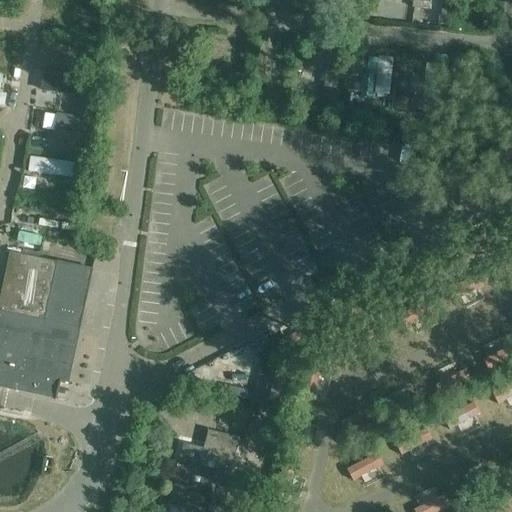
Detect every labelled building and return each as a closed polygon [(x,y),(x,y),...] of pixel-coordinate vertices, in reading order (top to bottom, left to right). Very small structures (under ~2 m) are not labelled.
[(212,26),(208,43),(228,48),(232,31),(212,26)] [(219,51),(217,77),(243,79),(246,40),(233,39),(232,52),(219,51)] [(375,104),(394,105),(398,55),(379,53),(375,104)] [(41,88),(79,92),(81,74),(43,70),(41,88)] [(0,102),(6,104),(11,74),(0,72),(0,102)] [(351,99),(364,99),(364,81),(350,81),(351,99)] [(57,142),(83,143),(84,113),(58,112),(57,142)] [(33,152),(32,173),(75,175),(76,153),(33,152)] [(18,241),(42,246),(45,233),(21,228),(18,241)] [(0,387),(55,400),(59,382),(68,384),(92,271),(10,253),(0,298),(0,387)] [(272,362),(261,410),(280,415),(292,367),(272,362)] [(203,450),(183,444),(178,463),(168,506),(192,511),(208,511),(220,465),(232,468),(239,439),(208,431),(203,450)] [(373,450),(347,463),(354,477),(380,464),(373,450)] [(415,506),(418,511),(435,511),(453,503),(447,490),(415,506)]
